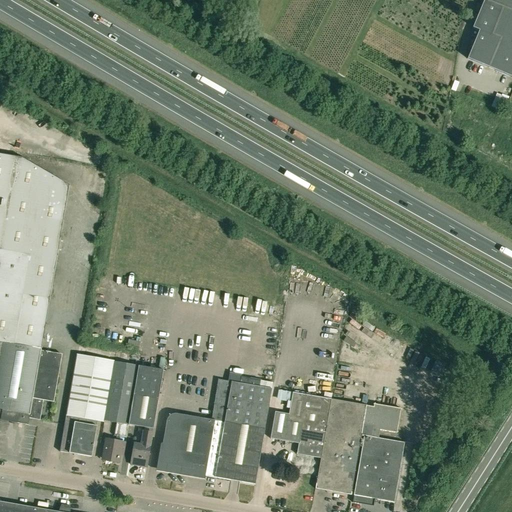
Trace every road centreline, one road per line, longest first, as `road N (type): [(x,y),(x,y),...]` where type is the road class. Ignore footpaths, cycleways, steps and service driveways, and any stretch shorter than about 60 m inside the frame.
road 1 (motorway): [(0,4),(511,296)]
road 2 (motorway): [(511,260),(59,0)]
road 3 (unclassified): [(253,511),(0,468)]
